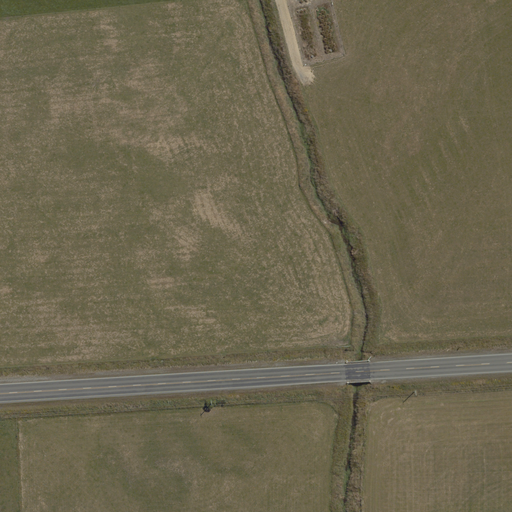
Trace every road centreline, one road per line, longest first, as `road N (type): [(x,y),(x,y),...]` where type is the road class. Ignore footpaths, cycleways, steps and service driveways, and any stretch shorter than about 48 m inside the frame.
road 1 (secondary): [(0,393),(345,372)]
road 2 (secondary): [(370,371),(511,362)]
